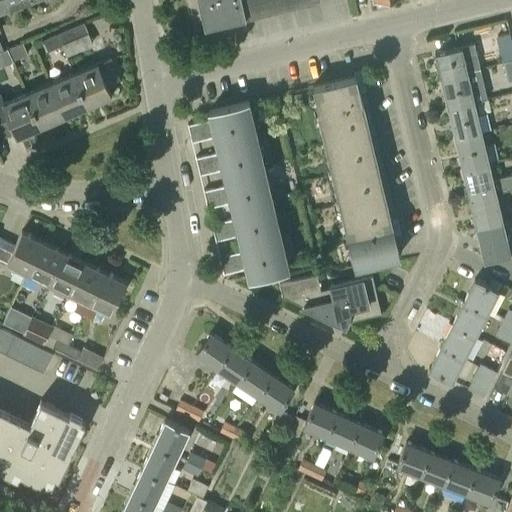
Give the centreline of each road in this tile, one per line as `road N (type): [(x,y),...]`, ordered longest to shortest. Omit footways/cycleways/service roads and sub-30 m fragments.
road 1 (residential): [(375,368),(441,242),(390,27)]
road 2 (residential): [(69,511),(184,278)]
road 3 (residential): [(154,81),(390,27)]
road 4 (residential): [(375,368),(184,278)]
road 5 (residential): [(168,187),(43,202),(0,182)]
road 6 (residential): [(511,435),(375,368)]
